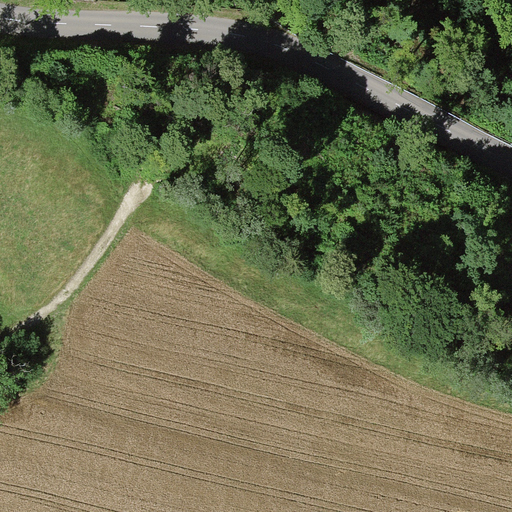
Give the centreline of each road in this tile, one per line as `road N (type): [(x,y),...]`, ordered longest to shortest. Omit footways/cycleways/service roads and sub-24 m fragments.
road 1 (tertiary): [(0,15),(210,28),(277,43),(511,161)]
road 2 (track): [(0,332),(72,286),(143,185)]
